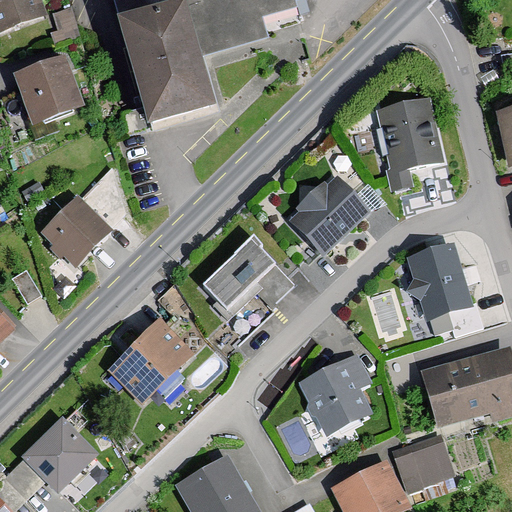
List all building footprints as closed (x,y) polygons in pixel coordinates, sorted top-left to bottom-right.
[(53,0),(0,0),(0,73),(2,78),(12,75),(68,55),(71,55),(65,37),(77,32),(70,10),(58,14),(53,0)] [(103,0),(111,26),(124,23),(188,10),(204,66),(272,44),(264,17),(297,8),(295,0),(103,0)] [(204,66),(188,10),(124,23),(154,134),(218,116),(204,66)] [(87,107),(68,55),(12,75),(31,127),(87,107)] [(430,98),(376,110),(395,195),(414,190),(410,171),(444,163),(430,98)] [(511,107),(499,111),(511,172),(511,107)] [(287,221),(325,261),(373,215),(336,175),(287,221)] [(80,197),(41,235),(77,271),(115,233),(80,197)] [(255,238),(201,285),(227,316),(282,269),(255,238)] [(409,261),(429,325),(475,311),(454,247),(409,261)] [(28,263),(12,273),(28,300),(44,290),(28,263)] [(0,345),(17,328),(0,310),(0,345)] [(197,352),(160,316),(99,378),(136,414),(197,352)] [(440,439),(511,417),(511,354),(508,339),(418,366),(440,439)] [(358,354),(299,384),(327,438),(373,415),(361,390),(373,384),(358,354)] [(87,424),(47,463),(87,503),(127,464),(87,424)] [(360,444),(364,477),(381,468),(400,502),(417,499),(415,485),(453,477),(445,445),(410,452),(406,436),(360,444)] [(259,511),(228,458),(176,488),(190,511),(259,511)] [(352,511),(398,511),(404,509),(400,502),(381,468),(364,477),(340,491),(352,511)] [(34,511),(15,493),(0,507),(0,511),(34,511)]
